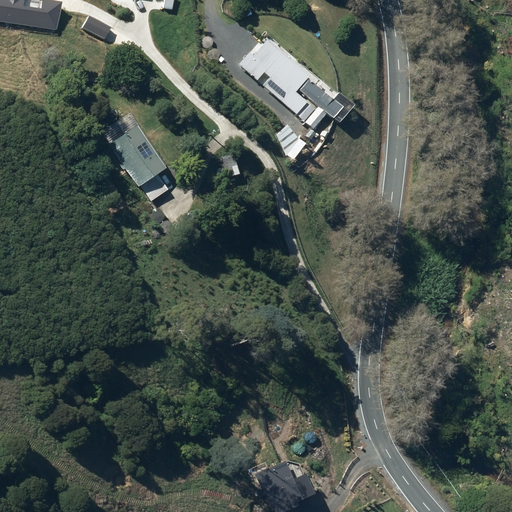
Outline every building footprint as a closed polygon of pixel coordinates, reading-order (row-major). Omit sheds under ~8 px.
[(323,82),(266,32),(237,66),(255,82),(261,75),(267,81),(260,88),(293,117),(323,82)] [(134,49),(128,57),(147,71),(153,63),(134,49)] [(97,135),(106,147),(137,190),(168,167),(129,112),(97,135)] [(291,122),(280,134),(291,143),(302,132),(291,122)] [(233,155),(219,159),(225,180),(239,176),(233,155)]
